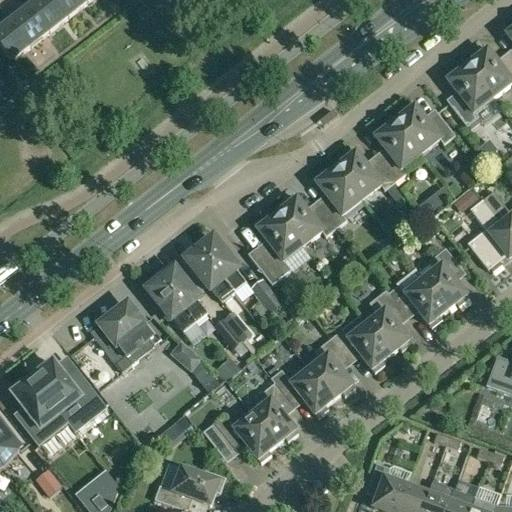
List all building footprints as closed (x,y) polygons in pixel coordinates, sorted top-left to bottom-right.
[(42,0),(30,10),(50,36),(69,21),(52,0),(42,0)] [(82,0),(52,0),(69,21),(88,6),(82,0)] [(30,10),(11,25),(31,51),(50,36),(30,10)] [(31,51),(11,25),(0,33),(0,50),(12,66),(31,51)] [(511,65),(508,61),(498,68),(484,50),(474,58),(477,62),(467,69),(493,102),(511,87),(511,65)] [(474,117),(493,102),(467,69),(458,76),(455,72),(445,81),(459,99),(448,107),(467,131),(478,122),(474,117)] [(395,126),(421,158),(439,144),(443,149),(455,140),(437,116),(426,125),(412,106),(401,115),(404,118),(395,126)] [(402,173),(421,158),(395,126),(386,133),(383,129),(372,137),(386,156),(377,163),(395,187),(406,178),(402,173)] [(384,195),(395,187),(377,163),(367,171),(353,152),(342,161),(345,165),(336,172),(362,205),(380,190),(384,195)] [(343,219),(362,205),(336,172),(327,179),(324,175),(313,183),(327,202),(318,209),(336,233),(347,224),(343,219)] [(462,199),(470,208),(479,201),(471,192),(462,199)] [(493,196),(482,205),(511,243),(511,213),(509,216),(493,196)] [(325,241),(336,233),(318,209),(308,217),(294,199),(283,207),(286,211),(277,218),(302,251),(321,236),(325,241)] [(509,263),(511,260),(511,243),(482,205),(470,214),(486,234),(468,249),(488,274),(506,260),(509,263)] [(302,251),(277,218),(268,225),(265,221),(254,230),(266,245),(248,259),(272,289),(291,274),(284,265),(302,251)] [(213,242),(199,253),(234,297),(235,297),(234,297),(246,287),(236,274),(238,273),(213,242)] [(222,307),(234,297),(199,253),(186,263),(210,294),(211,293),(222,307)] [(417,275),(447,314),(456,308),(459,311),(469,303),(452,281),(462,273),(445,253),(417,275)] [(161,283),(195,327),(208,317),(197,304),(199,303),(175,272),(161,283)] [(388,298),(405,318),(414,311),(432,333),(442,324),(439,320),(447,314),(417,275),(388,298)] [(183,336),(195,327),(161,283),(147,293),(171,325),(173,323),(183,336)] [(262,285),(252,293),(272,318),(282,310),(262,285)] [(366,329),(390,359),(399,353),(402,356),(412,348),(395,326),(405,318),(388,298),(386,294),(369,308),(378,319),(366,329)] [(297,306),(287,313),(297,326),(306,319),(297,306)] [(122,376),(149,355),(159,348),(128,308),(91,337),(122,376)] [(233,317),(223,325),(242,348),(252,340),(233,317)] [(360,320),(342,334),(328,345),(344,366),(357,356),(375,378),(385,369),(382,365),(390,359),(366,329),(360,320)] [(223,325),(214,333),(233,356),(242,348),(223,325)] [(309,373),(334,404),(342,398),(345,401),(355,393),(338,371),(344,366),(328,345),(314,356),(321,364),(309,373)] [(182,348),(172,358),(191,374),(200,364),(182,348)] [(511,371),(511,369),(511,366),(497,361),(487,390),(511,398),(511,371)] [(53,366),(33,382),(68,427),(98,404),(84,386),(75,393),(56,369),(53,366)] [(209,373),(197,383),(208,396),(220,386),(209,373)] [(334,404),(309,373),(292,387),(281,374),(270,383),(274,388),(291,408),(300,401),(318,423),(328,414),(325,410),(334,404)] [(33,382),(12,398),(23,411),(26,415),(16,422),(38,450),(68,427),(33,382)] [(252,419),(277,449),(285,443),(288,446),(298,438),(281,416),(291,408),(274,388),(264,396),(270,404),(252,419)] [(277,449),(252,419),(235,433),(224,420),(213,428),(234,453),(243,446),(261,468),(271,459),(268,456),(277,449)] [(0,468),(3,472),(20,453),(0,427),(0,468)] [(434,445),(445,450),(449,441),(437,437),(434,445)] [(461,445),(449,441),(445,450),(457,454),(461,445)] [(488,465),(491,456),(480,452),(476,461),(488,465)] [(503,461),(491,456),(488,465),(500,469),(503,461)] [(410,480),(389,472),(377,468),(368,492),(379,496),(373,511),(374,511),(397,511),(406,490),(410,480)] [(49,472),(36,482),(49,500),(63,489),(49,472)] [(160,490),(155,504),(176,511),(183,511),(188,502),(210,510),(215,496),(220,497),(225,483),(205,476),(204,480),(181,472),(173,495),(160,490)] [(422,511),(446,511),(454,494),(432,486),(427,498),(422,511)] [(81,504),(87,511),(110,511),(119,492),(115,487),(96,502),(91,496),(81,504)] [(397,511),(422,511),(427,498),(406,490),(397,511)] [(446,511),(471,511),(475,502),(454,494),(446,511)] [(496,511),(497,509),(475,502),(471,511),(496,511)]
